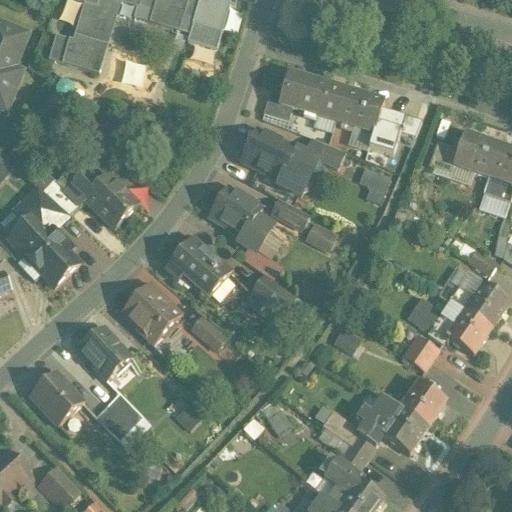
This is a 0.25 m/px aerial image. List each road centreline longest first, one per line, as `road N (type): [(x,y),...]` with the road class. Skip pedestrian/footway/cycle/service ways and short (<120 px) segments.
road 1 (residential): [(0,383),(122,272),(185,197),(223,129),(253,48)]
road 2 (residential): [(253,48),(511,129)]
road 3 (tertiary): [(511,390),(430,511)]
road 4 (residential): [(511,36),(391,0)]
